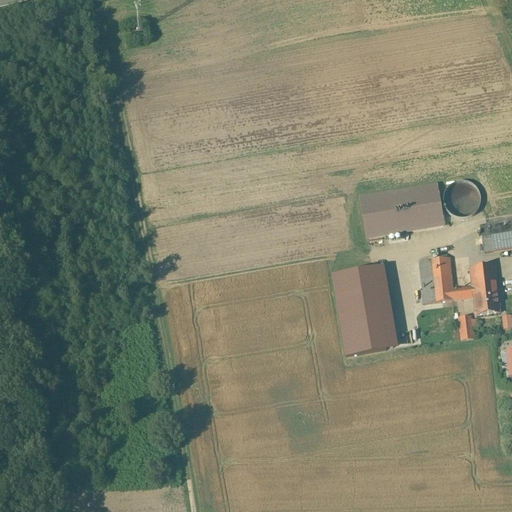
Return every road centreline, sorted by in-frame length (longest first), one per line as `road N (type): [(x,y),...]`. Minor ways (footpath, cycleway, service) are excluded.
road 1 (track): [(102,5),(179,459)]
road 2 (track): [(55,511),(0,150)]
road 3 (track): [(48,465),(184,459),(196,511)]
